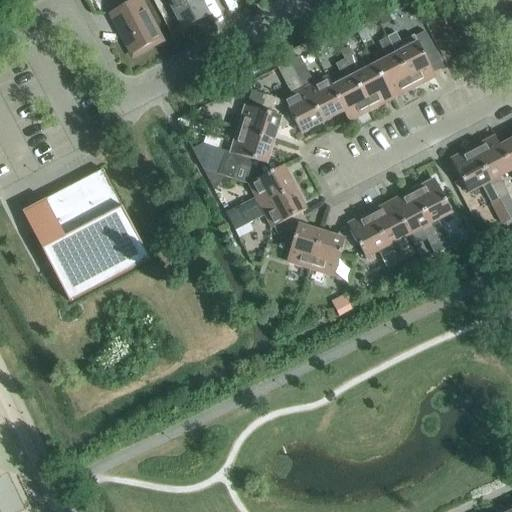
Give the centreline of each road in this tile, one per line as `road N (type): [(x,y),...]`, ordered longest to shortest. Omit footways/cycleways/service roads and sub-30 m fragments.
road 1 (residential): [(0,43),(62,11),(114,85),(133,91),(309,0)]
road 2 (residential): [(345,183),(511,97)]
